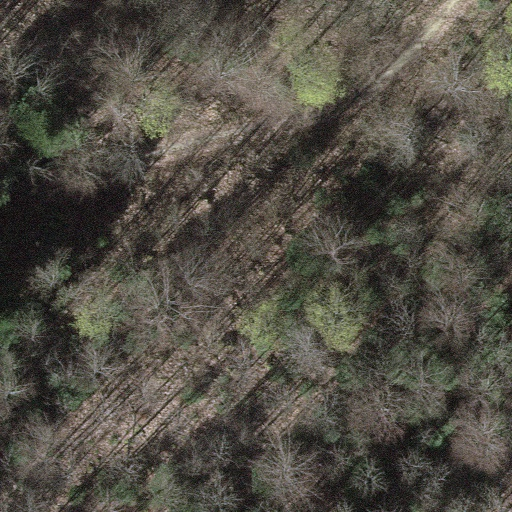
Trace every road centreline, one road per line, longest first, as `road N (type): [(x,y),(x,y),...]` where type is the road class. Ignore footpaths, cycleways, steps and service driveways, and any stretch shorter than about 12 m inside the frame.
road 1 (track): [(218,138),(0,211)]
road 2 (track): [(218,138),(382,0)]
